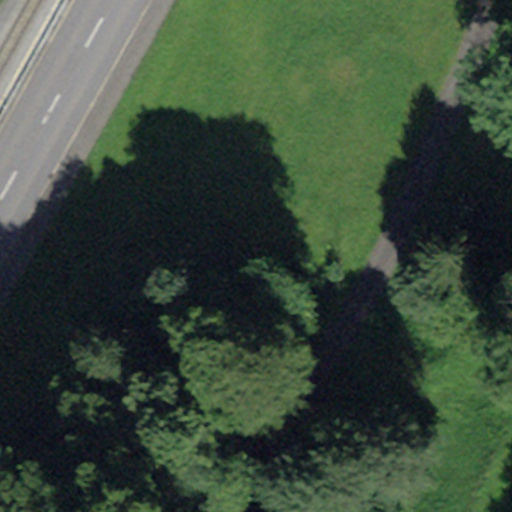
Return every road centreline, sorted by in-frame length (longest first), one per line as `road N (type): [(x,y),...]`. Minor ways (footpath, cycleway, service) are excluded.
road 1 (track): [(283,511),(493,0)]
road 2 (secondary): [(0,201),(119,0)]
